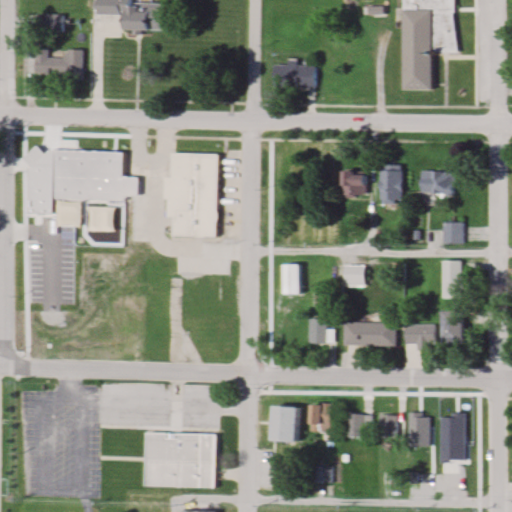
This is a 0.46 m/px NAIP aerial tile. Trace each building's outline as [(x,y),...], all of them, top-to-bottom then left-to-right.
[(167,4),(132,4),(132,0),(96,0),(96,32),(166,33),(167,4)] [(404,0),(404,90),(434,90),(434,50),(459,50),(455,14),(455,0),(404,0)] [(64,15),(36,15),(36,36),(64,36),(64,15)] [(83,49),(33,49),(34,78),(83,77),(83,49)] [(276,87),(277,65),(289,66),(289,58),(304,59),(304,65),(320,66),(319,88),(276,87)] [(124,152),(50,150),(46,154),(38,144),(23,156),(31,166),(29,170),(28,214),(53,215),(54,199),(138,201),(139,177),(123,177),(124,152)] [(223,155),(170,153),(168,218),(175,219),(174,236),(220,238),(223,155)] [(383,204),(383,164),(404,165),(403,198),(398,198),(398,204),(383,204)] [(425,193),(425,170),(459,170),(459,193),(425,193)] [(342,198),(342,171),(356,171),(356,175),(370,175),(370,193),(359,193),(359,198),(342,198)] [(446,244),(446,222),(466,222),(466,244),(446,244)] [(444,298),(444,261),(464,261),(464,298),(444,298)] [(285,294),(285,264),(303,264),(303,293),(285,294)] [(346,287),(346,267),(369,267),(369,287),(346,287)] [(444,344),(444,311),(464,311),(464,344),(444,344)] [(278,343),(279,313),(301,314),(300,344),(278,343)] [(310,343),(311,319),(331,319),(331,328),(338,329),(338,343),(310,343)] [(346,345),(346,323),(399,324),(398,346),(346,345)] [(406,343),(406,324),(438,324),(438,343),(431,343),(431,350),(417,350),(417,343),(406,343)] [(313,430),(313,424),(309,424),(309,408),(317,408),(317,402),(334,402),(333,431),(313,430)] [(275,406),(273,441),(300,442),(302,407),(275,406)] [(414,430),(414,410),(430,410),(430,431),(414,430)] [(452,432),(452,411),(467,411),(467,420),(473,420),(472,430),(465,430),(465,432),(452,432)] [(349,437),(349,413),(375,414),(375,430),(366,429),(366,438),(349,437)] [(380,436),(381,414),(402,414),(402,437),(380,436)] [(216,488),(217,434),(146,434),(145,487),(216,488)] [(318,482),(318,465),(335,466),(334,483),(318,482)]
